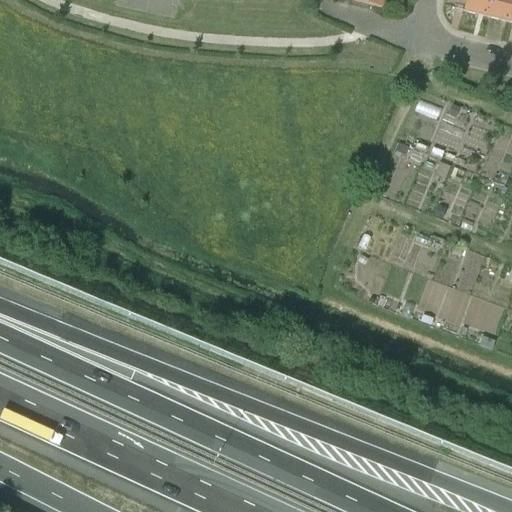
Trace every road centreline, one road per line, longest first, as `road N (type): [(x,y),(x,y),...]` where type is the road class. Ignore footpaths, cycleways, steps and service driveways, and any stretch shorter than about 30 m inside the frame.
road 1 (motorway): [(511,509),(0,312)]
road 2 (motorway): [(380,511),(0,335)]
road 3 (motorway): [(0,401),(236,511)]
